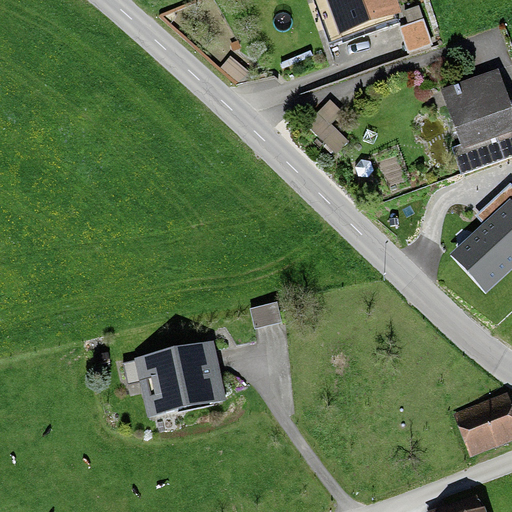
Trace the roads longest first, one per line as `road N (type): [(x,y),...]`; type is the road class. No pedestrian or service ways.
road 1 (tertiary): [(108,0),(472,340),(511,368)]
road 2 (track): [(256,358),(350,511)]
road 3 (residential): [(511,461),(387,508)]
